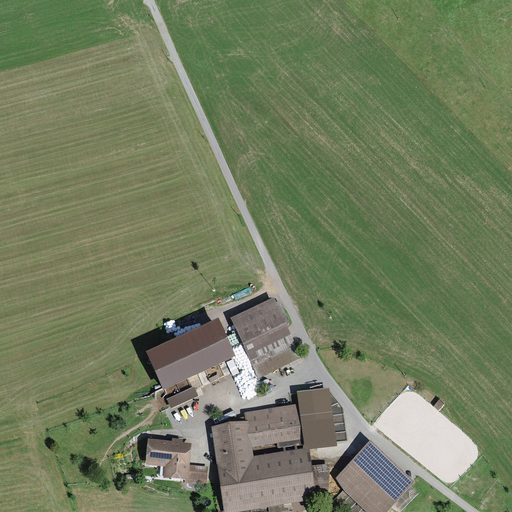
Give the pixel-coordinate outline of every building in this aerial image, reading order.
[(270,299),(228,319),(257,378),(298,357),(270,299)] [(218,327),(149,359),(168,401),(237,369),(218,327)] [(213,429),(224,511),(250,511),(320,502),(312,448),(254,457),(253,449),(305,442),(300,406),(246,414),(248,424),(213,429)] [(179,444),(150,441),(147,469),(167,471),(166,480),(209,484),(211,471),(191,469),(193,446),(179,444)] [(371,441),(335,478),(345,492),(366,511),(388,511),(415,483),(371,441)]
